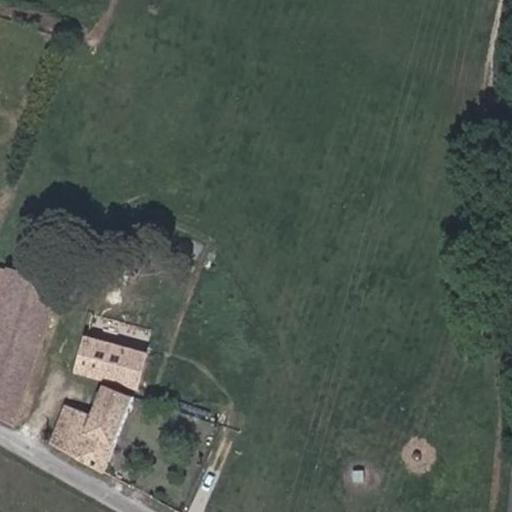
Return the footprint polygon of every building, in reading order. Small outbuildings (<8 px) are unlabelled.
[(0,290),(5,291),(13,264),(0,261),(0,290)] [(60,276),(13,264),(5,291),(0,305),(0,407),(13,414),(60,276)] [(103,310),(148,322),(153,307),(106,295),(103,310)] [(153,324),(148,322),(103,310),(92,307),(77,363),(105,370),(112,342),(146,351),(153,324)] [(137,379),(146,351),(112,342),(105,370),(137,379)] [(105,466),(135,391),(108,380),(95,411),(77,451),(105,466)] [(77,451),(95,411),(65,397),(49,436),(77,451)]
